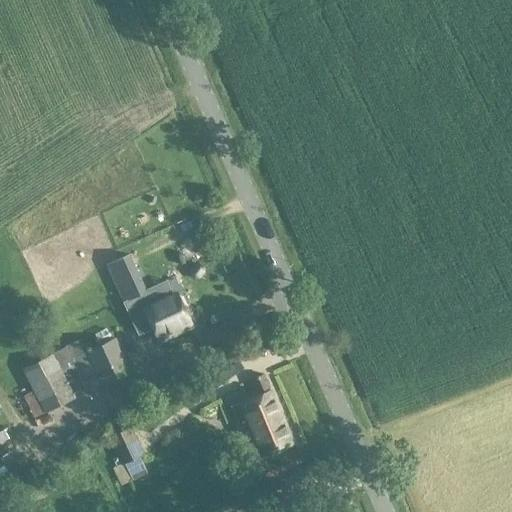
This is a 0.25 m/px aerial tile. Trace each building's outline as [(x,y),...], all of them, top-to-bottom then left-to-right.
[(145,291),(133,266),(111,277),(122,301),(145,291)] [(145,291),(122,301),(137,334),(153,327),(159,339),(175,331),(173,326),(188,320),(176,292),(173,294),(151,304),(145,291)] [(85,350),(70,358),(74,366),(86,392),(130,371),(114,337),(85,350)] [(63,349),(53,353),(62,372),(74,366),(70,358),(85,350),(80,340),(63,349)] [(213,385),(241,364),(229,348),(201,368),(213,385)] [(62,372),(53,353),(24,368),(45,411),(74,396),(62,372)] [(263,372),(252,377),(257,390),(268,385),(263,372)] [(269,388),(230,405),(252,457),(291,441),(269,388)] [(130,425),(108,435),(121,463),(126,461),(131,470),(144,464),(139,454),(143,453),(130,425)] [(263,511),(258,499),(229,511),(263,511)]
